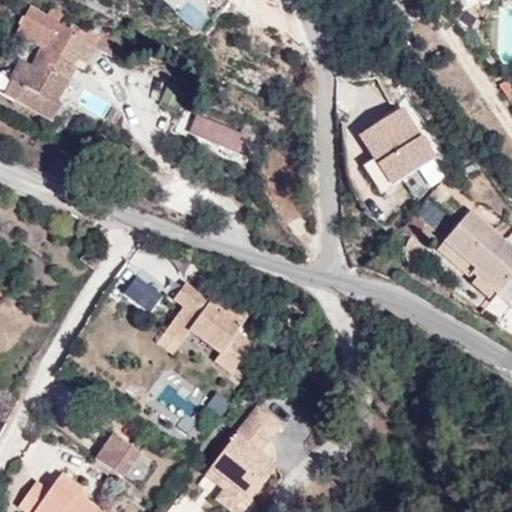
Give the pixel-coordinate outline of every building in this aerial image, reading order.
[(228,0),(176,0),(184,6),(188,0),(204,0),(220,12),(228,0)] [(76,67),(83,71),(96,47),(97,44),(95,43),(99,36),(88,30),(58,11),(54,19),(31,7),(16,33),(42,47),(31,66),(20,60),(9,79),(12,81),(3,96),(51,122),(59,107),(55,105),(76,67)] [(93,22),(88,30),(99,36),(100,34),(104,27),(93,22)] [(115,33),(104,27),(100,34),(99,36),(95,43),(97,44),(96,47),(117,60),(125,45),(112,39),(115,33)] [(438,161),(405,111),(359,142),(375,165),(362,173),(380,200),(438,161)] [(244,122),(240,134),(195,117),(189,132),(248,156),(256,134),(252,133),(255,127),(244,122)] [(511,278),(511,246),(470,211),(443,243),(476,270),(472,274),(497,296),(499,294),(511,278)] [(476,270),(443,243),(437,251),(469,279),(472,274),(476,270)] [(155,307),(166,289),(137,270),(125,288),(155,307)] [(511,278),(499,294),(511,304),(511,278)] [(226,314),(185,285),(174,300),(183,307),(165,332),(180,343),(189,331),(221,353),(215,361),(233,374),(253,344),(237,332),(251,313),(234,301),(226,314)] [(251,499),(275,467),(258,454),(279,425),(256,408),(205,476),(224,490),(229,483),(251,499)] [(95,460),(124,479),(140,454),(112,435),(95,460)] [(95,511),(97,510),(84,500),(75,494),(80,488),(61,475),(50,491),(37,482),(19,509),(22,511),(95,511)] [(229,511),(241,511),(251,499),(229,483),(224,490),(215,502),(229,511)] [(89,494),(80,488),(75,494),(84,500),(89,494)]
